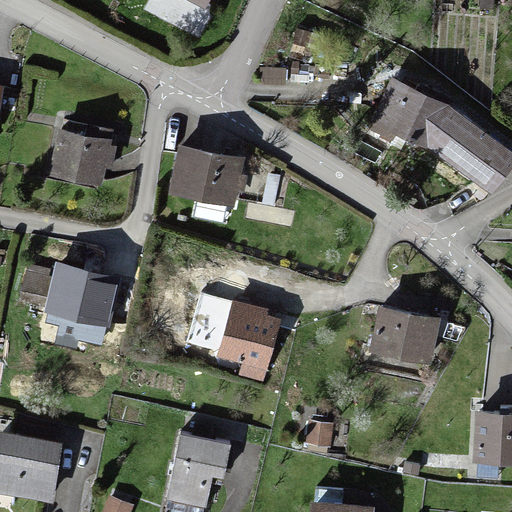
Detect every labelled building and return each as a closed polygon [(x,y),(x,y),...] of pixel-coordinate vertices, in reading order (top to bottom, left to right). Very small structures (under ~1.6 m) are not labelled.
[(511,162),(511,153),(395,75),(373,107),(495,188),(511,162)] [(114,139),(55,125),(46,166),(104,180),(114,139)] [(242,156),(179,142),(169,184),(233,198),(242,156)] [(114,273),(54,262),(46,306),(106,317),(114,273)] [(438,313),(377,300),(367,342),(429,356),(438,313)] [(226,303),(215,346),(265,358),(276,316),(226,303)] [(511,405),(472,404),(470,456),(511,457),(511,405)] [(304,418),(301,441),(321,443),(324,420),(304,418)] [(56,436),(0,427),(0,485),(48,493),(56,436)] [(180,430),(167,493),(198,499),(204,469),(218,472),(225,438),(180,430)] [(366,511),(367,498),(308,494),(307,511),(366,511)]
